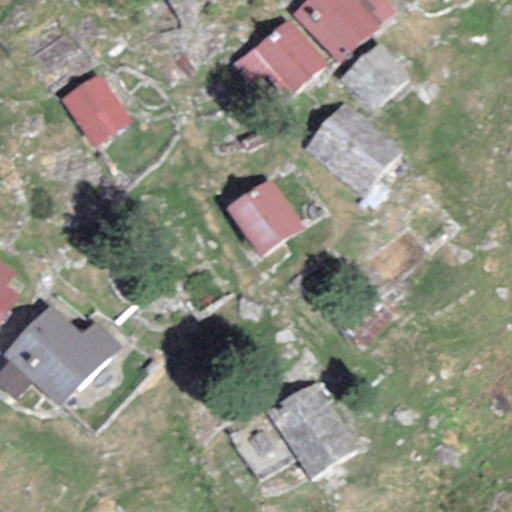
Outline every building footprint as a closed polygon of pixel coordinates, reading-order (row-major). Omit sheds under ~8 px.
[(334,0),(324,0),(299,19),(344,73),(374,48),(334,0)] [(284,40),(246,68),(281,115),(319,87),(284,40)] [(388,57),(355,83),(380,114),(413,89),(388,57)] [(101,83),(64,104),(93,155),(130,134),(101,83)] [(339,114),(308,153),(365,198),(396,160),(339,114)] [(275,193),(234,215),(262,267),(303,245),(275,193)] [(186,266),(158,217),(98,250),(126,299),(186,266)] [(412,228),(375,259),(396,285),(434,253),(412,228)] [(384,305),(331,253),(297,286),(349,339),(384,305)] [(0,333),(34,290),(0,263),(0,333)] [(51,319),(8,363),(64,417),(122,357),(91,327),(76,343),(51,319)] [(318,391),(271,416),(312,491),(359,466),(318,391)]
